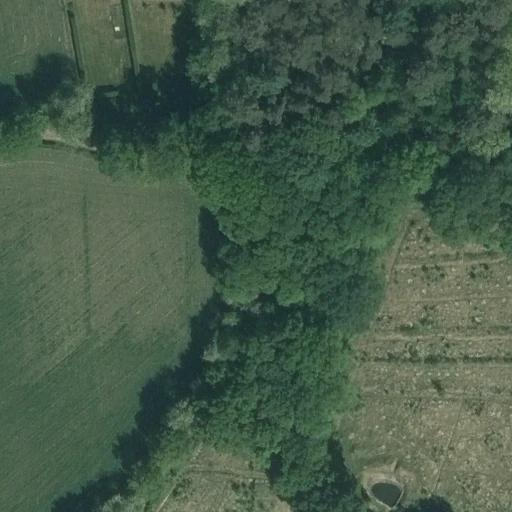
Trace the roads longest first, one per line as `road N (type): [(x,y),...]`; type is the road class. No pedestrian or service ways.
road 1 (track): [(401,0),(213,395),(132,511)]
road 2 (track): [(257,0),(273,128),(465,145),(511,131)]
